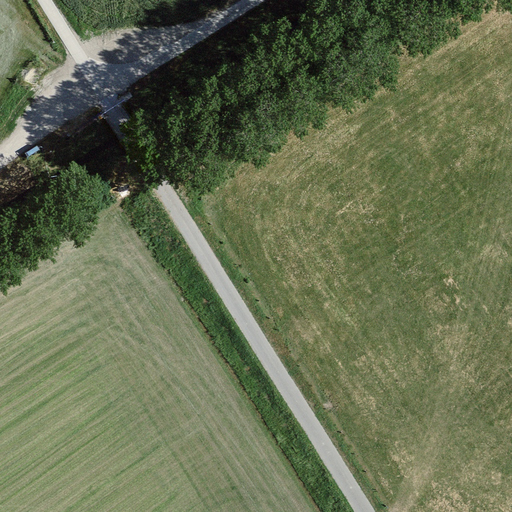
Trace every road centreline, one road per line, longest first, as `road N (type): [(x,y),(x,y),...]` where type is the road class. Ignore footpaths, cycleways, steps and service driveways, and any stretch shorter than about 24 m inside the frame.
road 1 (track): [(49,0),(368,511)]
road 2 (track): [(248,0),(0,158)]
